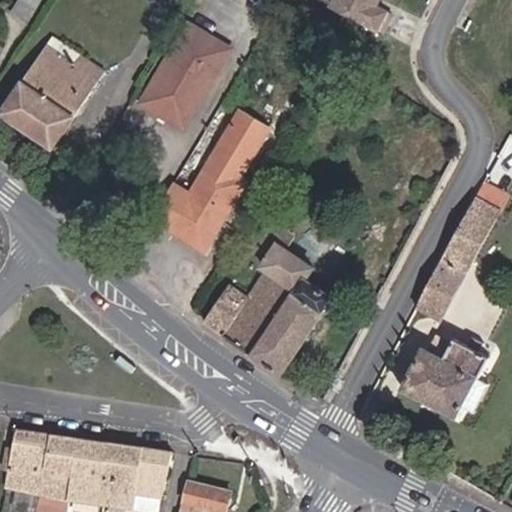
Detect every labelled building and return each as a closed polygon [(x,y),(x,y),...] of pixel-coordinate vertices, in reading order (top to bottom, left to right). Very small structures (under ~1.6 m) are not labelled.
[(383,2),(384,0),(347,0),(345,5),(390,27),(399,9),(383,2)] [(13,12),(29,21),(35,11),(19,2),(13,12)] [(186,128),(233,51),(206,35),(204,38),(189,29),(156,82),(157,84),(145,104),(186,128)] [(55,145),(103,70),(52,38),(4,112),(55,145)] [(274,373),(323,398),(458,153),(454,125),(334,59),(190,304),(201,322),(214,332),(245,352),(274,373)] [(175,185),(156,218),(206,247),(246,181),(240,177),(268,129),(241,112),(192,195),(175,185)] [(479,195),(500,206),(507,194),(487,182),(479,195)] [(479,195),(420,305),(443,318),(502,207),(500,206),(479,195)] [(470,345),(480,351),(485,343),(475,337),(470,345)] [(491,356),(480,351),(470,345),(457,338),(446,359),(424,348),(404,386),(460,416),(491,356)] [(162,502),(174,454),(18,430),(16,436),(0,433),(0,468),(9,471),(6,487),(103,505),(131,510),(133,511),(134,507),(136,497),(162,502)] [(181,511),(224,511),(229,492),(189,482),(181,511)] [(14,505),(35,509),(38,494),(17,489),(14,505)] [(159,511),(162,502),(136,497),(134,507),(159,511)]
